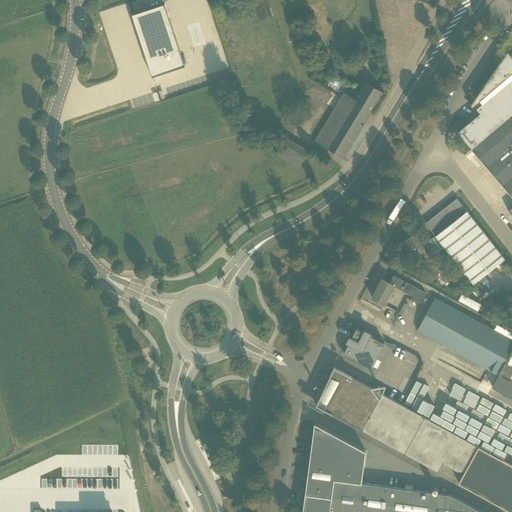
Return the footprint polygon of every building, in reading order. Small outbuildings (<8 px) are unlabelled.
[(272,16),(266,0),(252,0),(259,20),(272,16)] [(185,66),(165,3),(131,14),(152,77),(185,66)] [(297,41),(312,36),(309,25),(294,29),(297,41)] [(511,53),(510,55),(507,52),(476,97),(472,102),(470,105),(472,107),(474,105),(476,108),(476,109),(480,114),(472,121),(458,133),(464,141),(458,147),(457,148),(464,156),(471,150),(511,197),(511,207),(508,211),(511,215),(511,53)] [(342,158),(382,92),(365,82),(354,99),(344,93),(315,141),(342,158)] [(299,165),(307,148),(286,139),(278,156),(299,165)] [(504,259),(496,248),(457,199),(425,223),(473,283),(504,259)] [(419,242),(414,234),(402,244),(412,256),(422,249),(428,256),(441,246),(434,237),(427,243),(424,238),(419,242)] [(425,306),(431,295),(393,275),(389,283),(382,279),(372,298),(385,305),(395,287),(413,296),(412,299),(425,306)] [(480,292),(475,285),(470,288),(476,296),(480,292)] [(511,341),(435,298),(417,330),(498,375),(491,387),(511,398),(511,341)] [(384,344),(369,336),(370,334),(365,331),(364,333),(356,329),(351,339),(349,338),(347,343),(349,343),(343,353),(372,368),(384,344)] [(323,409),(437,471),(442,462),(458,471),(465,470),(458,483),(511,511),(511,464),(476,444),(333,367),(326,381),(325,380),(320,389),(322,390),(316,401),(309,397),(306,403),(322,411),(323,409)] [(476,395),(471,407),(481,411),(486,399),(476,395)] [(511,430),(506,428),(509,420),(488,410),(485,416),(496,422),(494,427),(506,433),(499,446),(508,450),(511,442),(511,430)] [(481,511),(450,495),(360,483),(364,450),(314,422),(305,494),(305,495),(305,501),(303,500),(302,506),(304,507),(303,511),(481,511)]
